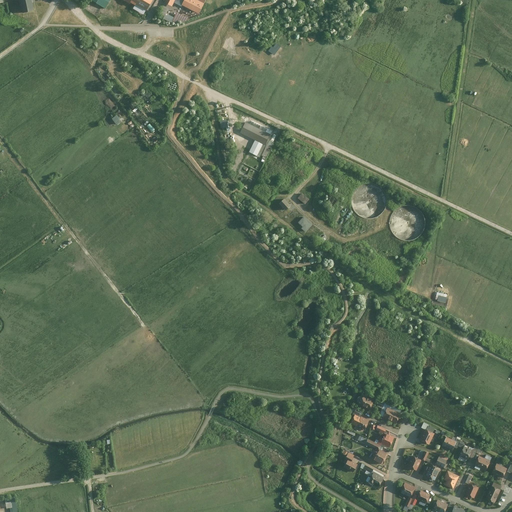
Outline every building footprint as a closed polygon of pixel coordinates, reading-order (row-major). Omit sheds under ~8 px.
[(19,0),(22,13),(31,11),(30,2),(29,0),(19,0)] [(108,0),(89,0),(104,8),(108,0)] [(122,0),(144,12),(151,0),(122,0)] [(163,0),(161,6),(170,10),(174,0),(163,0)] [(196,17),(202,5),(192,0),(181,0),(181,1),(178,8),(196,17)] [(272,59),(276,54),(270,49),(266,54),(272,59)] [(122,102),(132,114),(138,108),(128,96),(122,102)] [(111,118),(116,125),(123,120),(117,113),(111,118)] [(271,136),(253,128),(250,135),(255,138),(248,152),(257,156),(263,143),(267,145),(271,136)] [(297,197),(303,203),(308,199),(301,193),(297,197)] [(284,199),(278,203),(284,210),(289,206),(284,199)] [(303,216),(297,222),(305,230),(311,225),(303,216)] [(336,360),(333,372),(338,373),(341,361),(336,360)] [(361,396),(357,404),(369,410),(372,404),(373,401),(361,396)] [(386,408),(382,418),(395,425),(400,414),(386,408)] [(351,420),(349,424),(357,428),(362,419),(354,415),(353,415),(353,416),(352,418),(351,420)] [(362,419),(357,428),(364,431),(369,421),(362,418),(362,419)] [(334,443),(341,444),(343,426),(336,425),(334,443)] [(388,432),(384,430),(383,433),(380,440),(379,441),(380,441),(379,443),(380,444),(388,448),(393,438),(386,435),(388,432)] [(424,430),(420,440),(429,444),(434,434),(424,430)] [(446,437),(442,447),(452,451),(456,442),(446,437)] [(377,449),(378,445),(376,444),(367,439),(365,443),(376,449),(377,449)] [(463,445),(458,456),(468,460),(473,449),(463,445)] [(354,455),(343,449),(340,455),(348,459),(350,461),(354,455)] [(387,455),(377,449),(376,449),(371,458),(382,464),(387,455)] [(423,452),(420,459),(425,461),(428,454),(423,452)] [(412,456),(408,467),(416,471),(420,459),(412,456)] [(433,466),(442,469),(445,460),(437,456),(433,466)] [(478,457),(474,466),(486,470),(490,462),(478,457)] [(344,466),(354,472),(358,465),(350,461),(348,459),(344,466)] [(363,463),(361,467),(368,469),(366,472),(371,474),(374,467),(363,463)] [(426,463),(420,477),(433,483),(439,468),(426,463)] [(497,464),(492,474),(502,478),(506,468),(497,464)] [(458,476),(447,471),(443,479),(445,480),(443,485),(453,489),(458,476)] [(472,471),(466,482),(469,483),(475,473),(472,471)] [(372,473),(367,482),(378,489),(383,480),(372,473)] [(409,498),(415,487),(404,482),(399,493),(409,498)] [(469,484),(464,495),(474,499),(479,488),(469,484)] [(488,489),(483,502),(492,506),(497,493),(488,489)] [(425,504),(430,495),(420,490),(416,499),(425,504)] [(13,511),(12,500),(2,502),(3,506),(8,506),(9,511),(13,511)] [(436,511),(443,511),(447,505),(437,500),(432,510),(436,511)]
